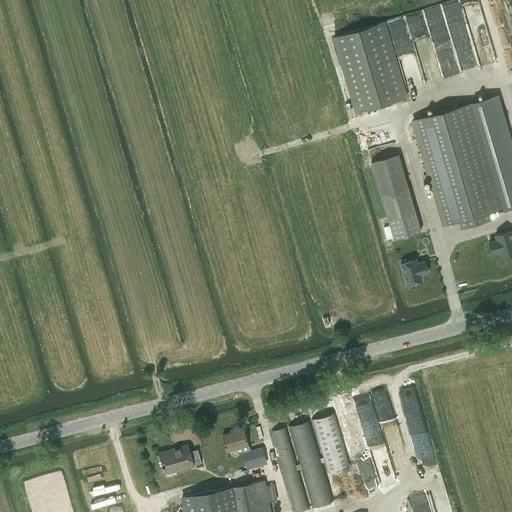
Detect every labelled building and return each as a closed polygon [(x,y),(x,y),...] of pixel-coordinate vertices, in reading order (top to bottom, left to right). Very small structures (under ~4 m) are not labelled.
[(511,0),(501,0),(511,37),(511,0)] [(384,21),(335,36),(356,111),(406,96),(384,21)] [(472,101),(413,119),(444,223),(458,219),(460,227),(490,218),(488,210),(503,206),(503,207),(511,204),(511,145),(497,94),(472,101)] [(371,161),(394,238),(421,230),(398,153),(371,161)] [(511,261),(511,240),(501,243),(502,247),(495,249),(498,260),(505,258),(506,263),(511,261)] [(416,266),(402,270),(407,291),(422,288),(421,283),(428,281),(425,269),(417,270),(416,266)] [(335,412),(312,419),(328,472),(350,463),(335,412)] [(310,419),(288,425),(288,426),(312,506),(333,500),(322,462),(324,461),(323,456),(321,457),(310,419)] [(232,431),(228,432),(222,434),(227,450),(248,444),(243,426),(231,429),(232,431)] [(285,426),(271,431),(296,511),(310,506),(298,469),(300,469),(299,463),(297,464),(285,426)] [(193,464),(201,462),(198,448),(189,451),(188,448),(175,451),(174,447),(159,452),(165,473),(194,465),(193,464)] [(253,458),(264,455),(262,447),(251,450),(253,458)] [(270,511),(265,479),(222,487),(180,496),(183,511),(270,511)]
